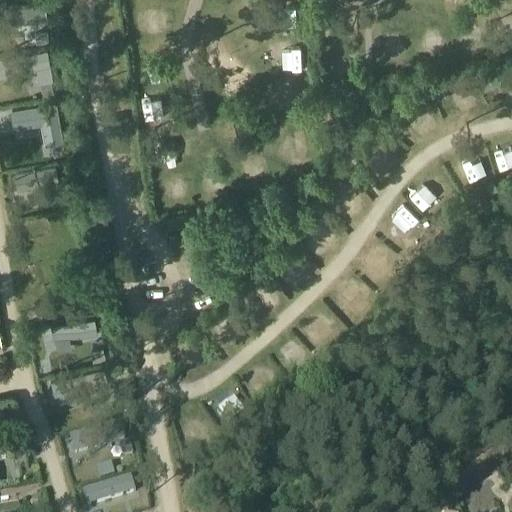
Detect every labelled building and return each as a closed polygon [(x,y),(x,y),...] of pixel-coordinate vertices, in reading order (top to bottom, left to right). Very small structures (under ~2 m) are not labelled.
[(44,1),(0,4),(0,21),(45,18),(44,1)] [(303,16),(276,17),(276,32),(303,31),(303,16)] [(331,44),(349,45),(350,22),(331,22),(331,44)] [(294,66),(295,44),(275,43),(275,65),(294,66)] [(47,51),(0,59),(0,71),(0,74),(50,66),(47,51)] [(490,99),(508,95),(505,80),(486,85),(490,99)] [(276,89),(275,109),(293,110),(294,91),(276,89)] [(56,103),(10,111),(13,129),(41,124),(45,144),(62,141),(56,103)] [(409,143),(423,134),(411,114),(396,123),(409,143)] [(23,133),(8,138),(12,150),(27,145),(23,133)] [(293,144),(284,147),(289,166),(298,164),(293,144)] [(376,161),(367,170),(385,188),(394,179),(376,161)] [(56,166),(16,173),(19,190),(59,183),(56,166)] [(254,172),(242,175),(247,196),(259,193),(254,172)] [(170,208),(170,180),(159,179),(158,207),(170,208)] [(347,180),(337,187),(355,210),(365,202),(347,180)] [(302,244),(312,253),(328,233),(317,225),(302,244)] [(368,302),(359,288),(345,298),(354,311),(368,302)] [(95,320),(52,329),(55,344),(98,335),(95,320)] [(232,323),(221,329),(232,349),(243,342),(232,323)] [(103,366),(50,381),(55,398),(108,384),(103,366)] [(120,424),(69,439),(73,456),(124,441),(120,424)] [(511,440),(500,448),(508,461),(510,461),(511,459),(511,440)] [(484,458),(456,479),(466,492),(467,491),(487,476),(494,471),(484,458)] [(77,484),(94,478),(87,460),(71,466),(77,484)] [(130,479),(82,493),(87,508),(134,494),(130,479)]
